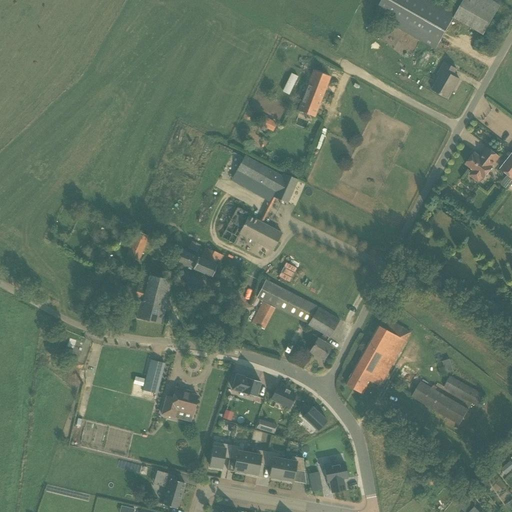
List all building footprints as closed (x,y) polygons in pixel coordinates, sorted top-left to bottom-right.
[(436,50),(454,18),(484,35),(500,6),(489,0),(453,0),(448,10),(430,0),(382,0),(374,14),(436,50)] [(337,36),(332,44),(337,48),(342,39),(337,36)] [(457,69),(445,62),(438,75),(440,76),(432,90),(447,98),(454,86),(455,87),(460,80),(453,76),(457,69)] [(313,73),(299,111),(315,117),(329,79),(313,73)] [(265,119),(261,128),(273,133),(277,124),(265,119)] [(492,167),(500,157),(488,148),(480,157),(475,153),(465,164),(473,171),(471,174),(472,177),(477,181),(480,181),(482,178),(484,179),(493,167),(492,167)] [(502,186),(507,190),(511,183),(511,154),(500,169),(508,175),(502,183),(502,186)] [(237,184),(272,204),(275,197),(287,203),(298,181),(283,174),(282,176),(249,159),(241,174),(242,174),(237,184)] [(281,233),(249,216),(250,214),(237,207),(221,238),(234,244),(239,234),(272,251),(281,233)] [(126,256),(139,261),(149,236),(137,231),(136,232),(131,229),(127,239),(132,241),(126,256)] [(197,253),(200,245),(192,241),(188,249),(197,253)] [(176,249),(175,251),(171,260),(212,277),(216,266),(176,249)] [(124,296),(141,300),(136,318),(161,324),(171,281),(150,276),(147,288),(128,282),(124,296)] [(257,298),(308,324),(308,325),(324,334),(320,340),(318,339),(310,352),(316,356),(316,357),(320,359),(321,359),(323,360),(331,347),(325,343),(329,337),(340,320),(318,308),(265,280),(257,298)] [(272,315),(258,308),(251,323),(264,330),(272,315)] [(397,336),(379,325),(346,384),(363,394),(370,381),(380,386),(411,333),(402,328),(397,336)] [(443,362),(448,372),(454,369),(450,359),(443,362)] [(143,391),(156,394),(164,363),(151,360),(143,391)] [(241,392),(256,397),(260,382),(246,377),(246,378),(236,375),(232,389),(241,392)] [(486,395),(450,375),(444,388),(479,407),(486,395)] [(132,388),(142,391),(143,386),(145,379),(135,377),(133,384),(132,388)] [(469,409),(421,381),(412,397),(460,425),(469,409)] [(296,395),(277,386),(271,399),(290,408),(296,395)] [(176,388),(173,398),(166,396),(161,415),(191,422),(193,415),(198,396),(190,394),(191,392),(176,388)] [(304,404),(299,414),(318,431),(327,421),(315,410),(313,412),(304,404)] [(259,421),(257,429),(273,434),(276,426),(259,421)] [(224,459),(230,460),(230,458),(232,447),(226,446),(225,450),(213,448),(209,468),(222,471),(224,459)] [(243,448),(232,446),(232,447),(230,458),(236,459),(234,470),(235,471),(235,473),(244,475),(244,474),(245,475),(249,453),(243,451),(243,448)] [(246,475),(255,477),(256,475),(257,475),(260,463),(266,464),(268,452),(257,450),(256,454),(249,453),(245,475),(246,475)] [(266,464),(272,466),(269,477),(271,477),(271,479),(280,481),(281,481),(285,459),(278,458),(279,454),(268,452),(266,464)] [(282,482),(291,483),(291,481),(293,481),(295,470),(304,472),(303,458),(292,457),(292,461),(285,459),(281,481),(282,481),(282,482)] [(511,470),(511,462),(511,461),(501,469),(506,475),(511,470)] [(332,493),(345,491),(344,483),(342,483),(341,479),(348,478),(345,463),(324,467),(327,482),(330,482),(332,493)] [(437,470),(426,473),(429,485),(440,483),(437,470)] [(320,476),(309,478),(312,492),(322,490),(320,476)] [(185,483),(171,479),(163,505),(177,509),(185,483)] [(479,485),(485,493),(491,488),(485,480),(479,485)] [(465,511),(471,505),(462,498),(456,505),(465,511)]
